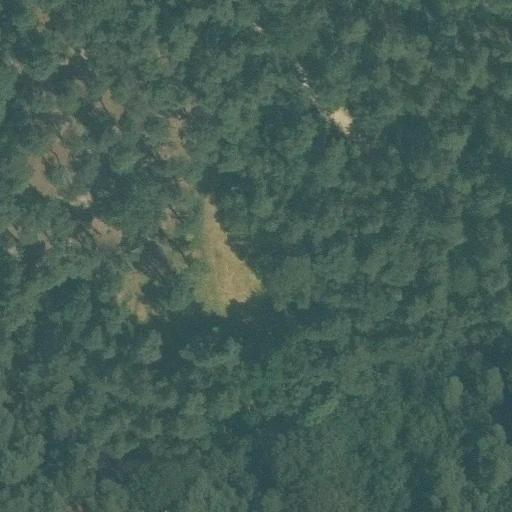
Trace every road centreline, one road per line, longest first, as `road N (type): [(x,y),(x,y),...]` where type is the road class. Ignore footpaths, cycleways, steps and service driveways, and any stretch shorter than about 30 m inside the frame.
road 1 (track): [(511,351),(340,0)]
road 2 (track): [(342,4),(0,74)]
